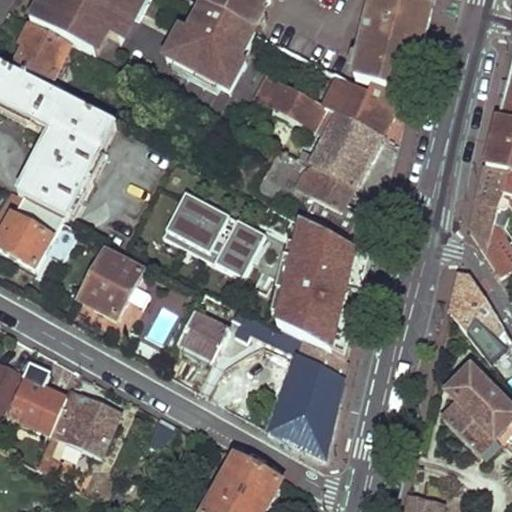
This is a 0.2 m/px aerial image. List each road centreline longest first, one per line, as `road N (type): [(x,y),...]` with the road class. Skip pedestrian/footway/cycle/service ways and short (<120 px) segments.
road 1 (residential): [(0,309),(364,503)]
road 2 (primary): [(364,503),(426,243)]
road 3 (primary): [(426,243),(478,16)]
road 4 (residential): [(426,243),(455,250),(511,322)]
